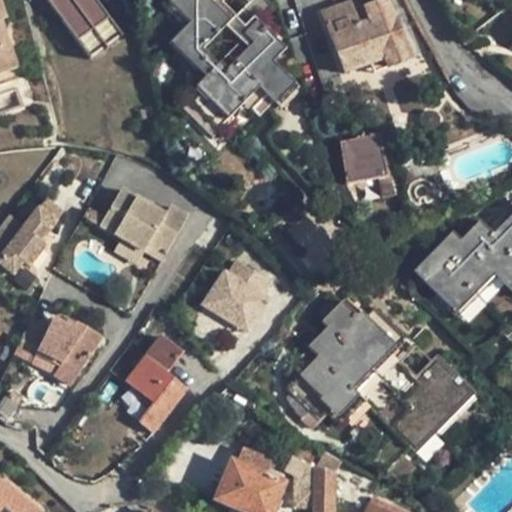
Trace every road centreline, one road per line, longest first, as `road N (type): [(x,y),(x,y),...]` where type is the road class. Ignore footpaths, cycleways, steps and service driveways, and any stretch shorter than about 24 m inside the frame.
road 1 (residential): [(0,432),(88,496),(159,492),(178,511)]
road 2 (unknown): [(127,494),(189,417),(225,354)]
